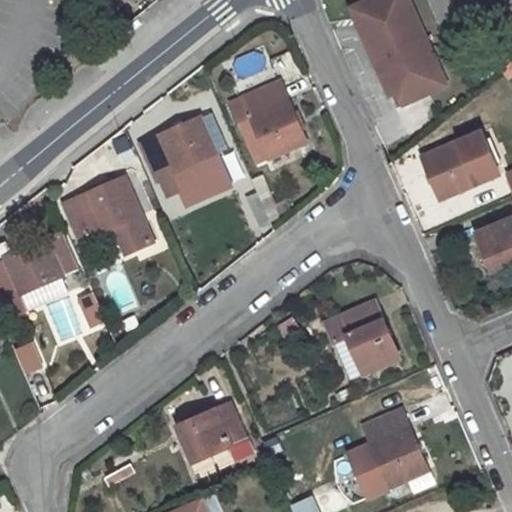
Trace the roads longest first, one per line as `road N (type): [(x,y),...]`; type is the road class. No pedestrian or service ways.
road 1 (residential): [(40,511),(50,443),(379,193)]
road 2 (secondary): [(228,0),(0,181)]
road 3 (unclassified): [(379,193),(298,0)]
road 4 (unclassified): [(454,354),(379,193)]
road 5 (unclassified): [(511,491),(454,354)]
